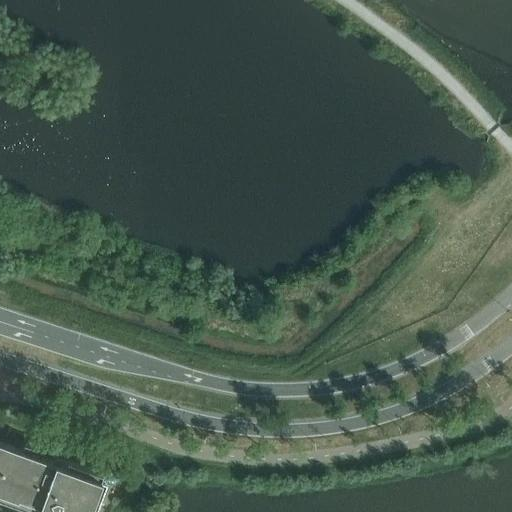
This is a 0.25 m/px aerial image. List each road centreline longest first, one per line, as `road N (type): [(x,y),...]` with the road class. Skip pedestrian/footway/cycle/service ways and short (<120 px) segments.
road 1 (secondary): [(511,291),(465,335),(389,372),(293,391),(201,380),(0,316)]
road 2 (secondary): [(0,356),(193,420),(297,431),(401,410),(469,380),(511,348)]
